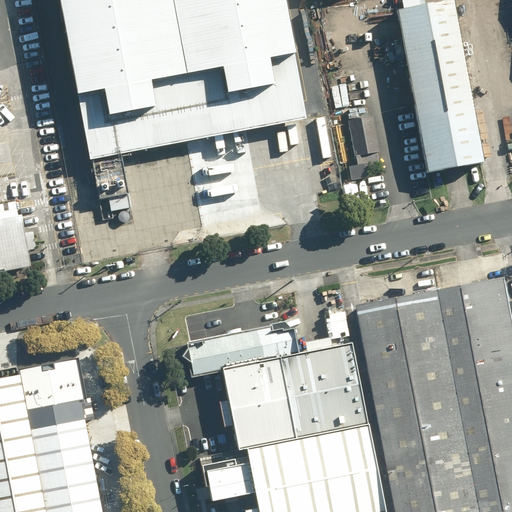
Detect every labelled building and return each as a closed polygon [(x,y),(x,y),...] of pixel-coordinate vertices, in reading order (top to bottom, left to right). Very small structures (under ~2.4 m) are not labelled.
[(63,0),(94,160),(140,151),(160,147),(191,141),(213,137),(248,130),(268,126),(305,119),(281,0),(63,0)] [(441,2),(382,14),(415,175),(475,163),(441,2)] [(345,68),(319,73),(329,123),(355,118),(345,68)] [(371,114),(355,118),(362,155),(379,151),(371,114)] [(328,128),(303,132),(306,155),(332,151),(328,128)] [(0,268),(27,263),(16,210),(0,213),(0,268)] [(360,306),(399,511),(511,511),(511,311),(506,279),(360,306)] [(382,511),(350,344),(331,347),(329,338),(304,343),(306,352),(297,354),(293,329),(284,322),(269,324),(270,326),(184,342),(186,348),(180,357),(190,363),(192,378),(222,372),(228,401),(220,402),(224,427),(233,425),(237,451),(244,449),(247,463),(235,465),(233,459),(200,466),(204,487),(208,486),(210,501),(252,493),(256,509),(243,511),(382,511)] [(0,511),(100,511),(79,402),(86,400),(77,357),(50,362),(51,365),(41,367),(40,364),(17,369),(17,367),(1,370),(3,378),(0,378),(0,511)]
